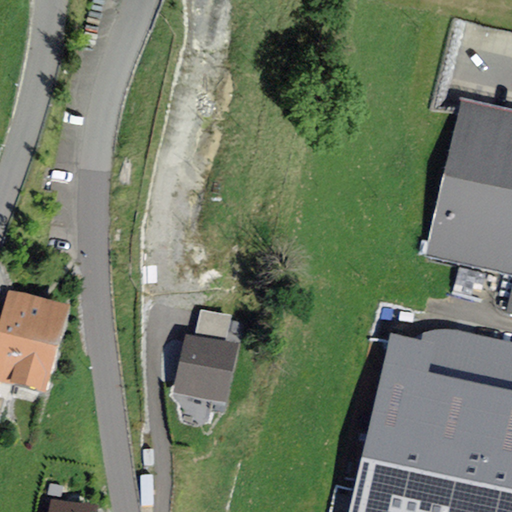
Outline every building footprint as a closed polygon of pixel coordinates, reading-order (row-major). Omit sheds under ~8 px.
[(511,275),(511,302),(510,313),(511,313),(511,114),(463,104),(429,257),(511,275)] [(0,382),(59,396),(79,305),(6,289),(0,317),(0,382)] [(229,342),(235,317),(203,310),(197,334),(229,342)] [(511,511),(511,394),(429,375),(433,347),(390,338),(349,511),(511,511)] [(220,400),(230,353),(190,345),(180,391),(220,400)] [(104,511),(105,507),(53,498),(50,511),(104,511)]
